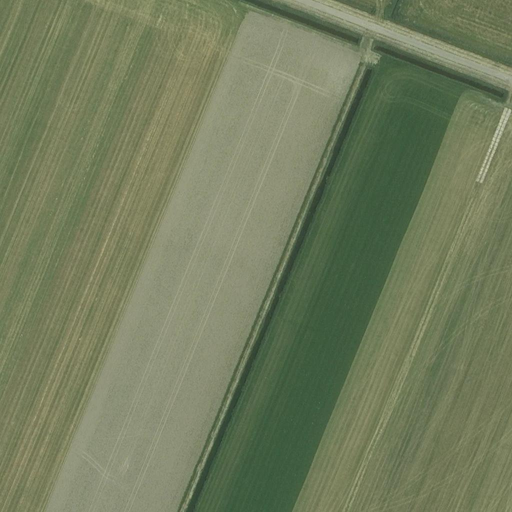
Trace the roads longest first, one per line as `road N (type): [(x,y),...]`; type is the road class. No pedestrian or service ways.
road 1 (track): [(350,511),(511,113)]
road 2 (unclassified): [(511,80),(299,0)]
